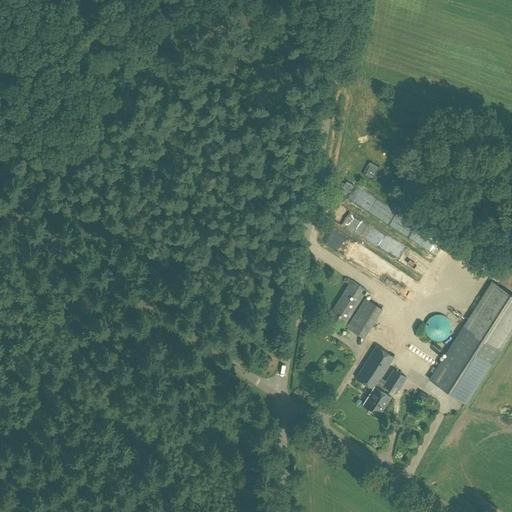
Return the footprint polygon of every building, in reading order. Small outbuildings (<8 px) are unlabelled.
[(349,195),(362,205),(370,195),(356,185),(349,195)] [(470,249),(462,256),(469,264),(477,256),(470,249)] [(363,268),(412,297),(420,284),(371,255),(363,268)] [(339,332),(366,290),(351,280),(324,322),(339,332)] [(465,404),(499,352),(511,332),(511,296),(493,284),(429,381),(465,404)] [(364,338),(383,309),(365,297),(346,327),(364,338)] [(438,341),(440,341),(442,340),(444,339),(446,338),(448,337),(449,335),(450,333),(451,331),(451,329),(451,326),(451,324),(450,322),(449,320),(448,318),(446,317),(444,316),(441,315),(439,315),(437,315),(434,315),(432,316),(430,317),(429,319),(427,321),(426,323),(425,325),(425,328),(425,330),(426,332),(427,334),(428,336),(430,338),(432,339),(434,340),(436,340),(438,341)] [(411,350),(437,368),(440,363),(415,345),(411,350)] [(385,381),(380,378),(393,357),(376,346),(355,377),(373,389),(363,404),(379,415),(391,396),(383,391),(385,388),(396,394),(407,377),(393,368),(385,381)]
